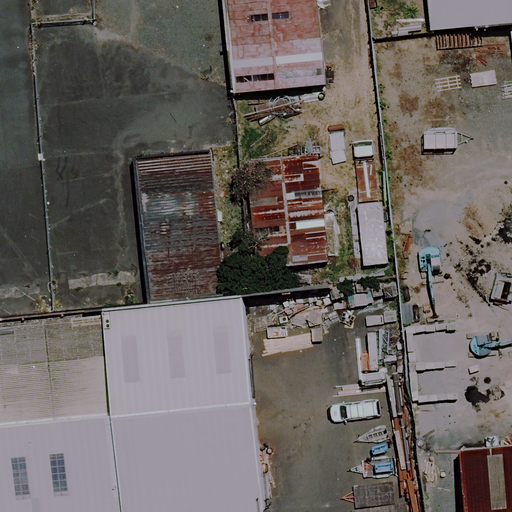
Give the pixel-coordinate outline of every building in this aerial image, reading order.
[(364,0),(261,0),(272,105),(374,95),(364,0)] [(242,168),(166,175),(178,306),(254,299),(242,168)] [(304,511),(286,312),(0,338),(0,511),(304,511)] [(511,352),(470,357),(478,442),(511,438),(511,352)] [(511,511),(511,455),(498,457),(503,511),(511,511)]
